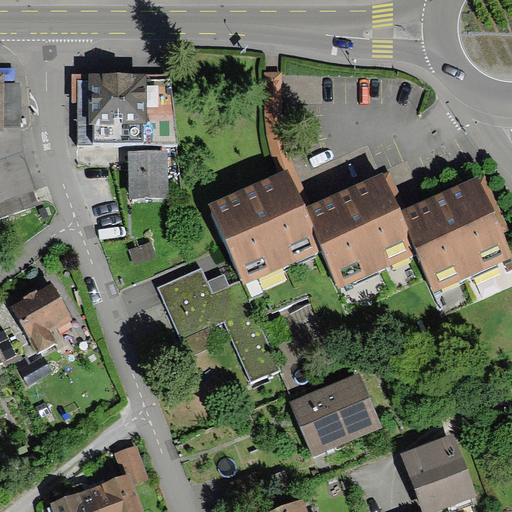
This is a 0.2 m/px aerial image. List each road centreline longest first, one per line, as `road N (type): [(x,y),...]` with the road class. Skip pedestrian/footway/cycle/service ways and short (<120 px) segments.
road 1 (secondary): [(445,34),(45,22)]
road 2 (residential): [(76,224),(47,119),(45,22)]
road 3 (residential): [(148,415),(76,224)]
road 4 (residential): [(8,511),(124,423),(148,415)]
